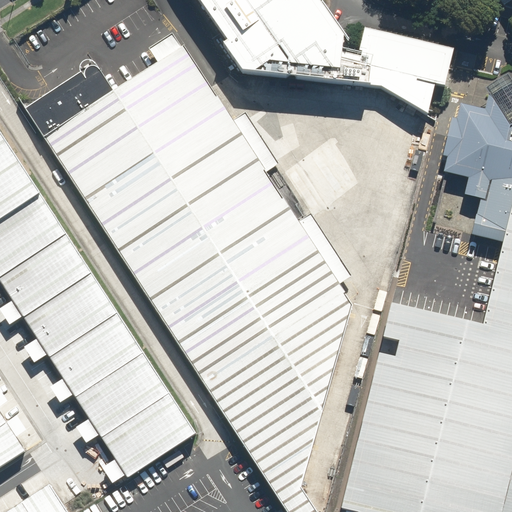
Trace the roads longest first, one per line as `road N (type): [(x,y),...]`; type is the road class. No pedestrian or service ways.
road 1 (unknown): [(273,118),(317,120),(370,138),(383,175),(372,204)]
road 2 (unknown): [(186,15),(241,103),(273,118)]
road 3 (unknown): [(273,118),(297,165),(372,204)]
road 4 (unknown): [(372,204),(363,327)]
